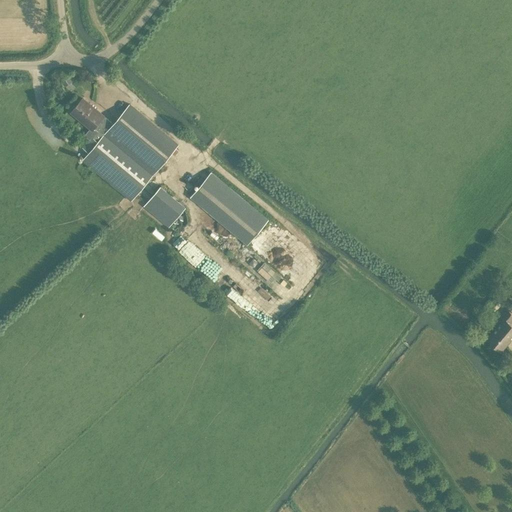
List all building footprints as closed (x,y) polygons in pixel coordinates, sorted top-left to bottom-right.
[(82,99),(70,115),(94,135),(82,149),(89,155),(82,163),(131,203),(171,154),(175,158),(178,154),(175,151),(178,147),(129,106),(113,126),(104,118),(105,117),(82,99)] [(190,200),(247,247),(268,221),(211,174),(190,200)] [(168,226),(184,208),(161,188),(145,207),(168,226)] [(170,243),(188,260),(198,250),(180,233),(170,243)] [(263,260),(254,270),(283,297),(292,288),(263,260)] [(221,290),(229,281),(213,267),(205,275),(221,290)] [(247,309),(253,299),(231,286),(225,296),(247,309)] [(496,319),(501,324),(486,341),(501,354),(511,340),(511,326),(510,325),(511,323),(511,315),(505,310),(496,319)]
